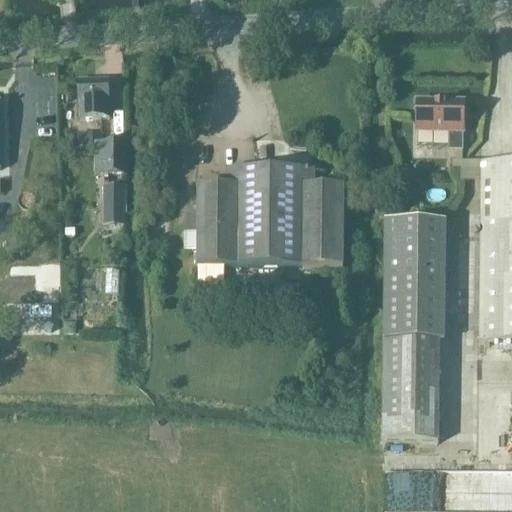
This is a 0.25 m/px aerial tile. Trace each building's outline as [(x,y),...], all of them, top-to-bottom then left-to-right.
[(82,51),(82,61),(101,60),(100,50),(82,51)] [(77,83),(77,105),(78,105),(78,121),(108,121),(108,105),(108,83),(77,83)] [(464,134),(464,103),(418,103),(417,134),(450,134),(450,152),(463,152),(464,134)] [(126,144),(104,144),(104,176),(125,176),(126,144)] [(511,163),(482,163),(479,345),(511,345),(511,163)] [(197,269),(342,271),(343,188),(314,188),(314,173),(226,172),(226,188),(198,187),(197,269)] [(104,188),(104,208),(124,208),(124,188),(104,188)] [(386,223),(383,444),(439,445),(442,224),(386,223)] [(322,285),(321,309),(337,310),(338,285),(322,285)] [(275,286),(275,299),(298,299),(298,287),(275,286)] [(483,444),(511,440),(511,416),(508,389),(487,392),(491,420),(479,421),(483,444)]
